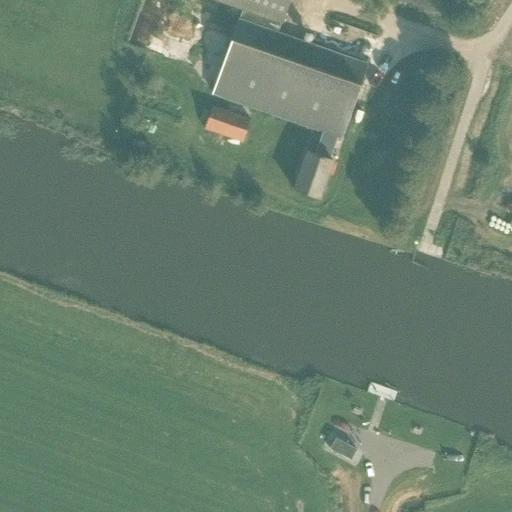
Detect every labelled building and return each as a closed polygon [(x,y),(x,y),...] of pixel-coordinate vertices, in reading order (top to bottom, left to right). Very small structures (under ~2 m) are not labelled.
[(289,0),(214,0),(243,10),(212,93),(322,131),(314,155),(306,152),(294,188),(320,198),(333,161),(330,160),(338,137),(341,138),(367,64),(278,32),(289,0)] [(142,5),(135,50),(172,55),(178,10),(142,5)] [(372,39),(330,24),(323,42),(365,57),(372,39)] [(251,119),(213,106),(205,129),(243,142),(251,119)] [(357,450),(336,438),(330,449),(351,460),(357,450)]
